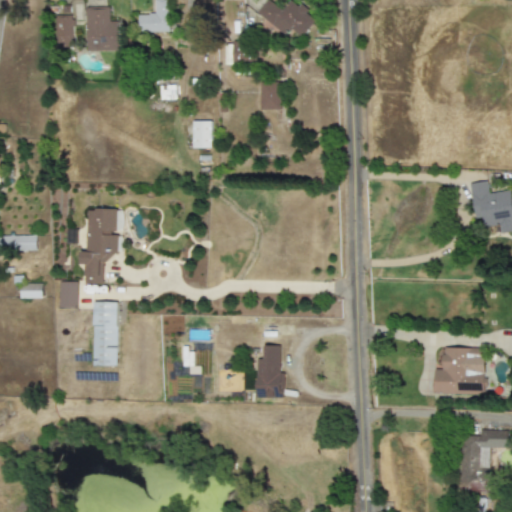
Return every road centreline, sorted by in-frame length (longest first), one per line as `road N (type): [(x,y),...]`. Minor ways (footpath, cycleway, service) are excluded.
road 1 (residential): [(361,511),(348,0)]
road 2 (residential): [(356,414),(511,424)]
